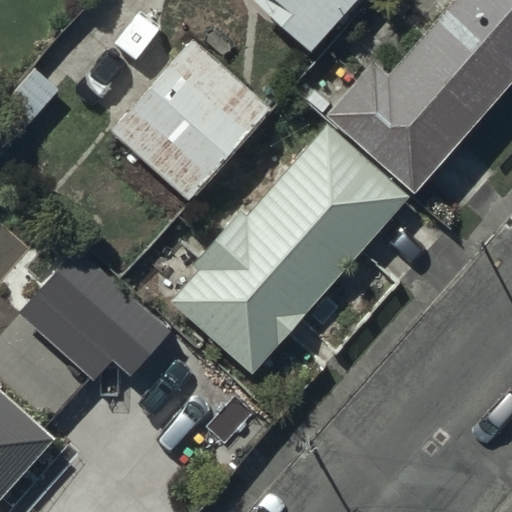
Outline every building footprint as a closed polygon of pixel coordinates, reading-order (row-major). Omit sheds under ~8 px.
[(252,0),(310,52),(337,22),(345,29),(370,0),(252,0)] [(374,59),(325,115),(413,194),(511,82),(511,0),(451,0),(388,71),(374,59)] [(128,110),(108,130),(188,201),(273,109),(193,36),(146,87),(133,75),(114,96),(128,110)] [(196,269),(169,300),(252,375),(408,198),(326,125),(247,215),(232,203),(190,251),(196,256),(189,264),(196,269)] [(105,261),(44,325),(126,401),(170,351),(166,348),(180,332),(105,261)] [(0,511),(4,511),(5,494),(54,439),(0,391),(0,511)]
